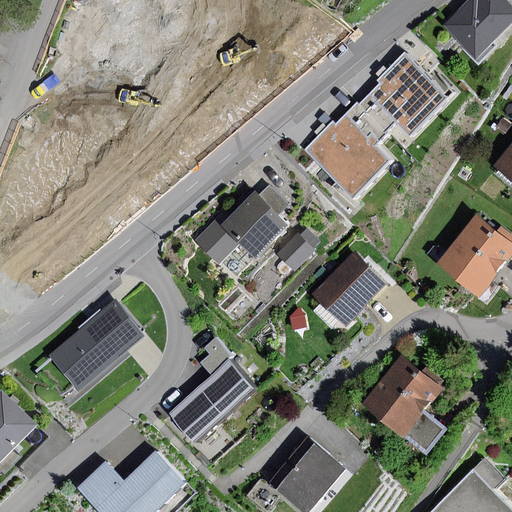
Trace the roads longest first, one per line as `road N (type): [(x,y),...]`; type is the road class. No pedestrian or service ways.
road 1 (residential): [(0,346),(415,0)]
road 2 (residential): [(0,139),(53,0)]
